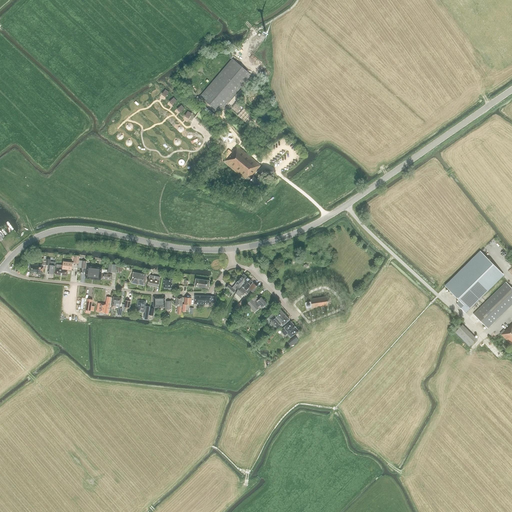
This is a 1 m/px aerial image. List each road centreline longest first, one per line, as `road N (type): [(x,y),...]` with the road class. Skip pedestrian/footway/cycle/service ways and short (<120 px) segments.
road 1 (tertiary): [(232,249),(327,217),(511,90)]
road 2 (residential): [(2,266),(37,279),(165,294),(208,293),(233,266)]
road 3 (tertiary): [(2,266),(40,235),(72,228),(170,247),(232,249)]
